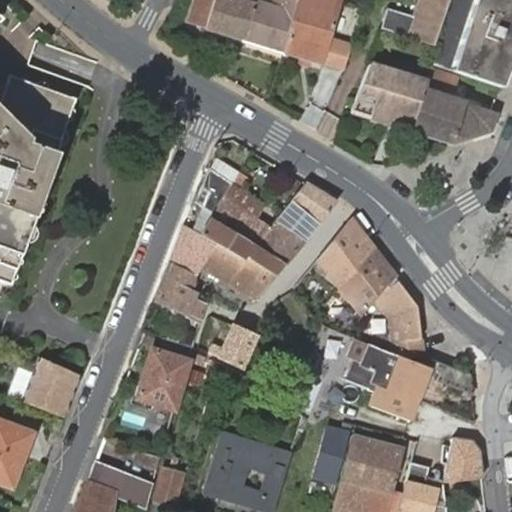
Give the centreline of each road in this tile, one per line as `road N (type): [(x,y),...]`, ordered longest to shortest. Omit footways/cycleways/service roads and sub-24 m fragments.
road 1 (residential): [(50,511),(214,98)]
road 2 (unknown): [(493,433),(410,428),(317,397)]
road 3 (tertiary): [(361,186),(214,98)]
road 4 (tertiary): [(511,359),(493,405),(503,511)]
road 5 (residential): [(272,292),(361,186)]
road 6 (tertiary): [(511,339),(465,302),(419,244)]
road 7 (residential): [(419,244),(496,184),(511,157)]
